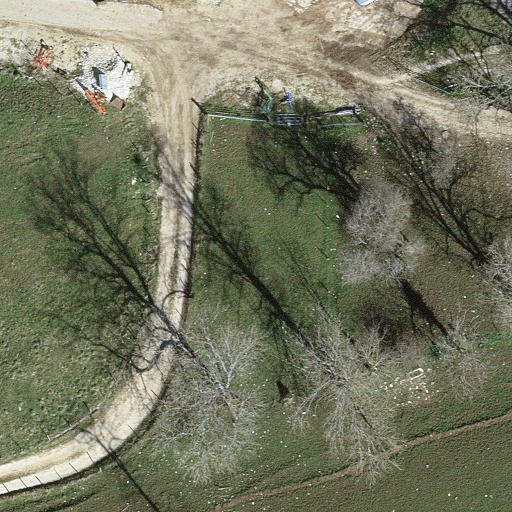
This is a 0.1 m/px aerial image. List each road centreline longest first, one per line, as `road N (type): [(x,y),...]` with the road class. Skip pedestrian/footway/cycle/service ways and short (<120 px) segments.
road 1 (track): [(511,121),(282,55),(187,43),(176,243),(160,356),(125,418),(105,436),(0,479)]
road 2 (track): [(187,43),(104,16),(0,1)]
